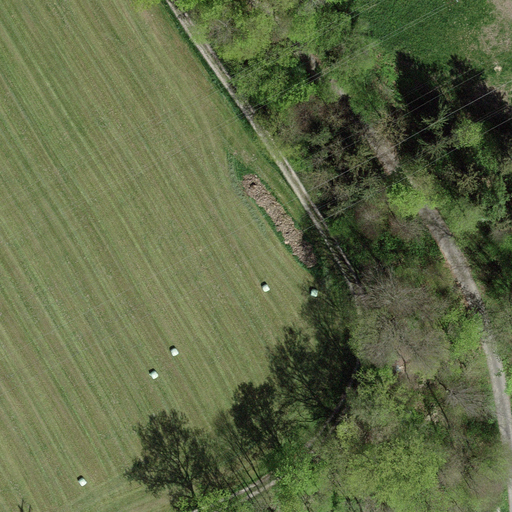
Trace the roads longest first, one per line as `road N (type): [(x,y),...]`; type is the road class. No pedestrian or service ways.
road 1 (track): [(172,0),(334,245),(362,317),(349,393),(321,435),(289,466),(203,511)]
road 2 (track): [(255,0),(437,226),(485,328),(511,470)]
